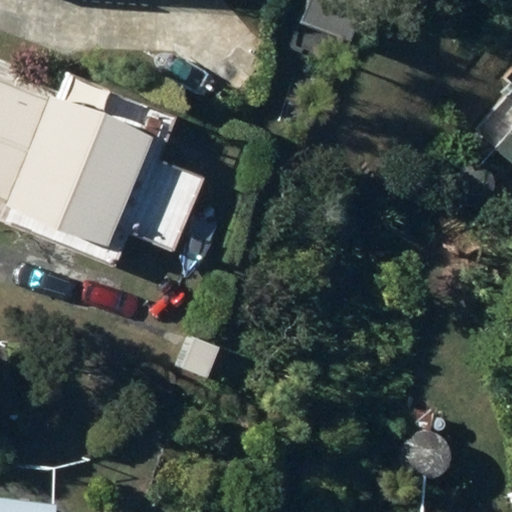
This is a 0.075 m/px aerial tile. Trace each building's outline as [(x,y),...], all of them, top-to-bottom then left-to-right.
[(295,0),(289,20),(331,34),(342,0),(295,0)] [(511,84),(511,85),(477,126),(491,138),(487,144),(511,165),(511,69),(505,78),(511,84)] [(184,171),(139,152),(157,109),(86,80),(75,106),(26,86),(23,93),(0,83),(0,220),(94,260),(108,227),(153,245),(184,171)] [(173,367),(200,379),(211,354),(185,341),(173,367)] [(0,498),(0,511),(38,511),(39,504),(0,498)]
